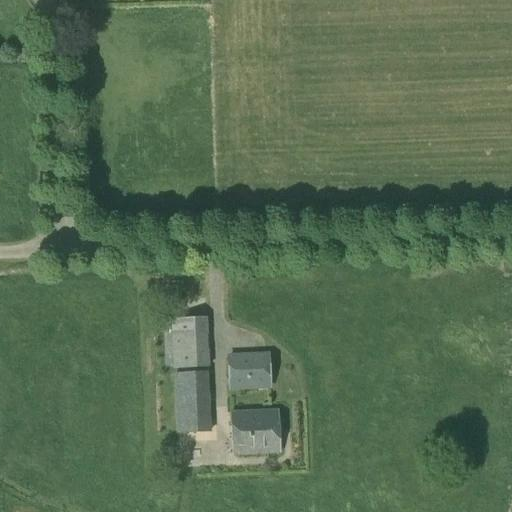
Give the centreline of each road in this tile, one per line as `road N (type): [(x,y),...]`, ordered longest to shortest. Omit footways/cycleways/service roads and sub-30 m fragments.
road 1 (unclassified): [(64,249),(511,228)]
road 2 (unclassified): [(64,249),(54,0)]
